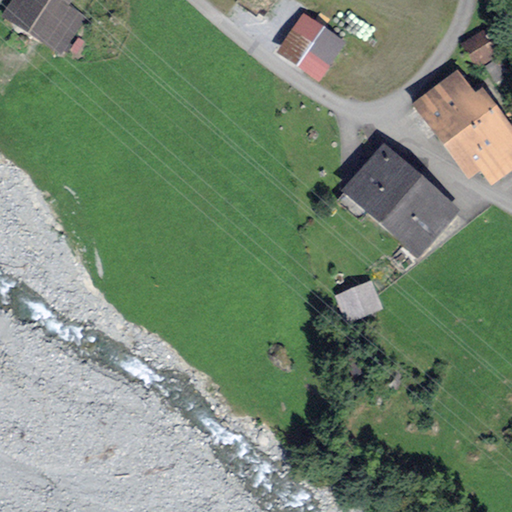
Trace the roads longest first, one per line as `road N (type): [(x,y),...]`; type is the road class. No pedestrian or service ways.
road 1 (track): [(511,211),(361,124),(196,0)]
road 2 (track): [(361,124),(430,77),(466,0)]
